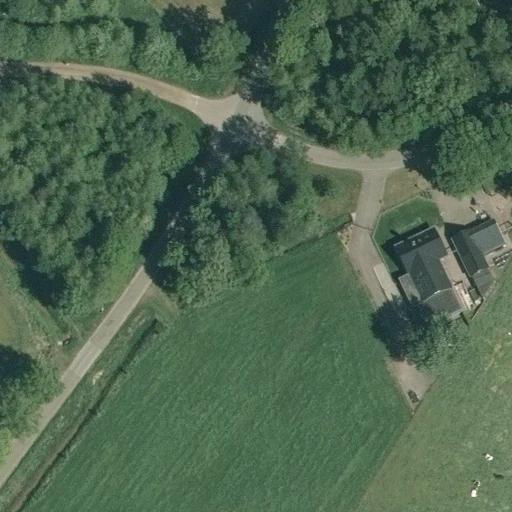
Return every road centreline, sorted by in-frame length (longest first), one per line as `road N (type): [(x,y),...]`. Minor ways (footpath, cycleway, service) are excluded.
road 1 (unclassified): [(0,468),(187,213),(236,120)]
road 2 (unclassified): [(236,120),(316,154),(368,161),(428,150),(511,112)]
road 3 (track): [(236,120),(142,84),(0,69)]
road 4 (unclassified): [(236,120),(300,0)]
